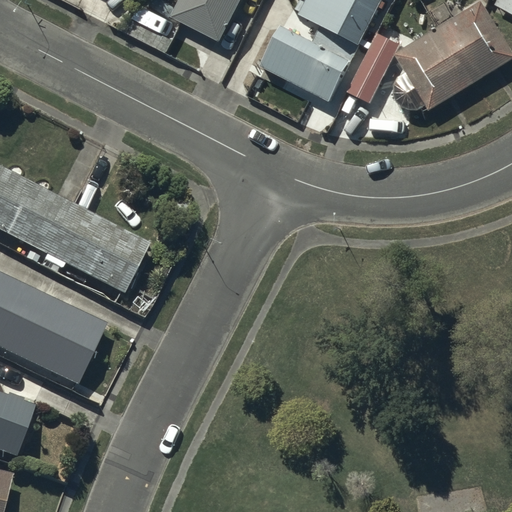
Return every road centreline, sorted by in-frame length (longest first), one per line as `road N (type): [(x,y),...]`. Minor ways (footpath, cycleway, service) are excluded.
road 1 (residential): [(280,174),(164,394),(116,511)]
road 2 (residential): [(0,29),(280,174)]
road 3 (residential): [(280,174),(324,189),(404,197),(445,192),(511,164)]
